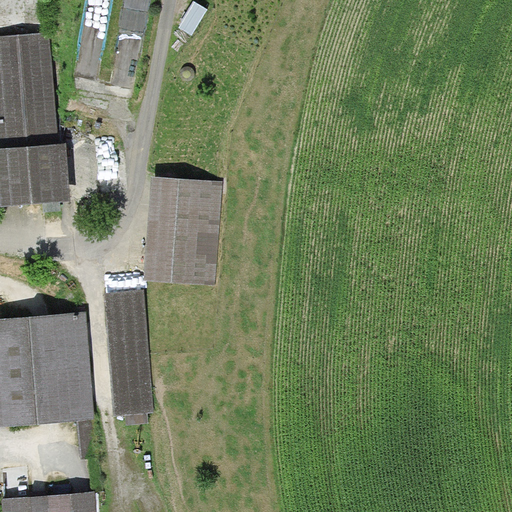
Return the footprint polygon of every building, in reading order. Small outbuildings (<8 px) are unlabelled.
[(48,39),(0,43),(0,157),(4,207),(68,202),(62,128),(55,128),(48,39)] [(219,185),(157,181),(151,283),(212,287),(219,185)] [(143,294),(105,296),(113,416),(151,414),(143,294)] [(78,315),(0,320),(0,423),(86,418),(78,315)] [(96,511),(95,494),(5,500),(5,511),(96,511)]
